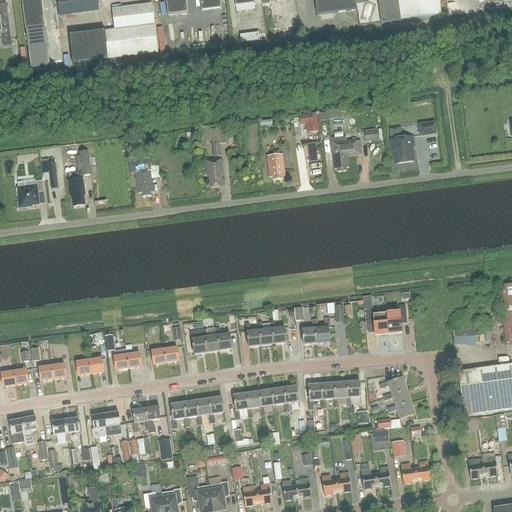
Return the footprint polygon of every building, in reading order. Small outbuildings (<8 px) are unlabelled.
[(21,0),(26,29),(31,70),(51,67),(45,26),(41,0),(21,0)] [(166,0),(168,15),(187,13),(185,0),(166,0)] [(220,0),(200,0),(202,11),(221,8),(220,0)] [(315,0),(317,16),(357,10),(355,0),(315,0)] [(378,0),(381,24),(441,16),(439,0),(378,0)] [(152,5),(112,10),(114,30),(155,25),(152,5)] [(269,7),(270,27),(276,26),(276,16),(282,16),(281,6),(269,7)] [(8,16),(0,16),(0,33),(2,33),(3,47),(12,46),(8,16)] [(286,37),(298,35),(297,21),(285,23),(286,37)] [(105,32),(108,60),(158,54),(154,26),(105,32)] [(105,31),(69,36),(73,66),(108,62),(108,60),(105,32),(105,31)] [(240,34),(241,43),(259,41),(258,32),(240,34)] [(318,114),(319,122),(342,119),(341,112),(318,114)] [(307,134),(319,132),(317,114),(300,116),(301,125),(306,124),(307,134)] [(421,137),(422,136),(436,135),(435,123),(419,126),(421,137)] [(211,127),(197,129),(199,142),(212,141),(211,130),(211,127)] [(400,128),(389,130),(394,165),(415,162),(412,147),(414,147),(413,137),(402,139),(400,128)] [(213,145),(221,144),(226,144),(224,129),(211,130),(212,141),(213,145)] [(364,144),(378,142),(377,131),(363,133),(364,144)] [(345,137),(330,139),(334,170),(337,170),(337,173),(346,172),(346,168),(349,168),(348,157),(362,156),(360,142),(346,143),(345,137)] [(222,156),(221,144),(213,145),(214,157),(222,156)] [(81,173),(68,175),(68,181),(70,196),(72,196),(73,208),(85,206),(83,193),(84,192),(82,179),(82,176),(91,175),(88,151),(79,152),(81,173)] [(282,177),(285,176),(282,156),(267,157),(269,178),(273,178),(273,181),(282,180),(282,177)] [(150,168),(157,167),(155,157),(139,159),(140,165),(144,164),(145,172),(151,171),(150,168)] [(221,175),(223,175),(221,161),(206,163),(207,176),(209,176),(210,189),(222,188),(221,175)] [(49,173),(50,178),(56,177),(54,163),(49,163),(41,164),(42,174),(49,173)] [(131,173),(138,172),(137,163),(130,164),(131,173)] [(154,193),(151,171),(135,173),(138,195),(142,194),(142,198),(151,197),(151,194),(154,193)] [(18,201),(17,201),(18,210),(26,209),(26,207),(39,206),(37,193),(36,183),(36,181),(18,183),(19,189),(17,189),(18,201)] [(511,285),(497,288),(505,346),(511,344),(511,285)] [(336,324),(344,323),(343,303),(334,304),(336,324)] [(387,314),(389,335),(402,333),(401,322),(407,321),(405,306),(399,307),(400,313),(387,314)] [(304,322),(302,309),(295,310),(296,323),(304,322)] [(389,335),(387,314),(373,316),(372,310),(366,310),(368,325),(374,325),(375,336),(389,335)] [(272,330),(271,330),(263,331),(262,318),(257,318),(258,323),(257,323),(258,332),(259,331),(261,347),(274,346),(272,330)] [(316,330),(317,346),(330,345),(329,329),(331,329),(330,319),(325,319),(326,330),(318,330),(316,330)] [(316,330),(318,330),(317,320),(312,321),(313,330),(302,331),(304,347),(317,346),(316,330)] [(217,337),(219,352),(232,350),(230,335),(221,336),(219,322),(215,322),(216,329),(215,329),(216,337),(217,337)] [(275,322),(270,322),(271,330),(272,330),(274,346),(287,344),(285,329),(275,330),(275,322)] [(250,324),(245,325),(246,333),(247,333),(248,348),(261,347),(259,331),(258,332),(250,332),(250,324)] [(180,328),(173,329),(175,341),(182,340),(180,328)] [(207,330),(202,331),(204,339),(205,338),(207,354),(219,352),(217,337),(216,337),(208,338),(207,330)] [(195,332),(190,333),(191,341),(192,341),(194,356),(207,354),(205,338),(204,339),(196,340),(195,332)] [(113,336),(105,337),(107,352),(113,352),(115,351),(113,336)] [(177,348),(165,350),(167,364),(179,362),(177,348)] [(34,362),(41,362),(39,349),(38,349),(32,350),(34,362)] [(165,350),(152,352),(154,366),(167,364),(165,350)] [(115,351),(113,352),(114,357),(116,371),(129,370),(127,356),(122,356),(122,351),(115,351)] [(140,354),(127,356),(129,370),(142,368),(140,354)] [(102,359),(89,361),(91,375),(104,373),(102,359)] [(89,361),(76,363),(78,377),(91,375),(89,361)] [(464,419),(511,411),(511,364),(457,373),(464,419)] [(64,365),(51,367),(53,381),(66,379),(64,365)] [(51,367),(39,369),(40,382),(53,381),(51,367)] [(26,371),(14,372),(16,386),(28,384),(26,371)] [(14,372),(1,374),(3,388),(16,386),(14,372)] [(407,391),(403,379),(389,383),(389,382),(379,385),(383,397),(392,394),(393,396),(407,391)] [(347,400),(346,400),(347,408),(352,408),(351,399),(361,399),(360,383),(346,384),(347,400)] [(335,401),(334,401),(334,410),(339,409),(338,400),(346,400),(347,400),(346,384),(334,385),(335,401)] [(322,402),(321,402),(322,410),(326,410),(326,401),(334,401),(335,401),(334,385),(321,386),(322,402)] [(310,402),(308,402),(309,411),(314,411),(313,402),(321,402),(322,402),(321,386),(309,387),(310,402)] [(297,388),(283,390),(285,405),(284,405),(285,414),(290,414),(289,405),(299,403),(297,388)] [(283,390),(271,391),(273,407),(272,407),(273,416),(277,415),(276,406),(284,405),(285,405),(283,390)] [(271,391),(258,393),(260,409),(259,409),(260,418),(265,417),(263,408),(272,407),(273,407),(271,391)] [(392,394),(383,397),(385,402),(394,399),(396,407),(397,408),(411,403),(407,391),(393,396),(392,394)] [(258,393),(246,395),(248,411),(247,411),(248,420),(252,419),(251,410),(259,409),(260,409),(258,393)] [(246,395),(233,397),(235,412),(234,412),(235,421),(240,421),(239,412),(247,411),(248,411),(246,395)] [(221,399),(208,401),(211,416),(209,416),(210,425),(215,424),(214,415),(223,414),(221,399)] [(208,401),(196,402),(198,418),(197,418),(198,427),(202,426),(201,417),(209,416),(211,416),(208,401)] [(196,402),(184,404),(186,420),(185,420),(186,429),(190,428),(189,419),(197,418),(198,418),(196,402)] [(396,407),(387,409),(389,413),(397,411),(401,420),(415,416),(411,403),(397,408),(396,407)] [(184,404),(171,406),(173,421),(172,421),(173,430),(178,430),(177,421),(185,420),(186,420),(184,404)] [(378,407),(371,409),(373,415),(380,413),(378,407)] [(148,422),(145,422),(147,432),(148,432),(149,432),(150,435),(156,434),(154,425),(151,423),(151,421),(160,420),(159,408),(147,410),(148,422)] [(134,424),(132,424),(134,434),(139,433),(137,423),(145,422),(148,422),(147,410),(132,412),(134,424)] [(358,426),(368,425),(367,412),(357,413),(358,426)] [(105,428),(106,438),(112,437),(110,427),(121,426),(119,414),(105,416),(107,428),(105,428)] [(495,416),(496,431),(505,430),(503,415),(495,416)] [(105,428),(107,428),(105,416),(92,418),(94,430),(92,430),(93,440),(106,438),(105,428)] [(22,434),(24,443),(25,447),(34,445),(31,432),(38,431),(35,418),(21,421),(24,434),(22,434)] [(477,430),(475,419),(462,420),(464,431),(477,430)] [(66,443),(71,443),(70,433),(80,432),(78,420),(65,422),(67,434),(64,434),(66,443)] [(24,443),(22,434),(24,434),(21,421),(9,423),(11,436),(9,436),(11,445),(24,443)] [(390,421),(378,422),(378,425),(376,425),(376,430),(379,430),(391,429),(390,421)] [(53,445),(58,445),(56,435),(64,434),(67,434),(65,422),(52,424),(53,435),(52,436),(53,445)] [(412,437),(422,436),(421,427),(410,429),(412,437)] [(375,446),(389,443),(387,431),(373,433),(375,446)] [(271,446),(280,445),(278,434),(270,435),(271,446)] [(361,452),(361,448),(359,436),(351,437),(353,448),(354,453),(361,452)] [(161,461),(173,459),(170,439),(158,441),(161,461)] [(349,440),(343,441),(346,461),(352,460),(349,440)] [(132,456),(138,455),(138,451),(140,451),(139,441),(137,442),(137,441),(130,442),(132,456)] [(127,442),(121,443),(124,462),(130,462),(127,442)] [(143,457),(145,456),(150,456),(151,456),(150,442),(139,444),(140,449),(142,448),(143,457)] [(403,442),(391,443),(393,459),(405,457),(403,442)] [(48,461),(46,443),(38,444),(41,462),(48,461)] [(101,470),(98,448),(91,449),(94,471),(101,470)] [(15,449),(6,451),(10,470),(19,468),(15,449)] [(91,461),(89,450),(82,451),(84,462),(91,461)] [(58,466),(55,451),(49,452),(52,473),(61,472),(60,466),(58,466)] [(303,467),(312,466),(310,455),(302,457),(303,467)] [(197,469),(205,468),(203,456),(195,458),(197,469)] [(486,459),(482,460),(482,465),(484,479),(498,477),(495,458),(486,459)] [(477,460),(468,461),(471,481),(484,479),(482,465),(478,465),(477,460)] [(283,479),(282,462),(274,463),(276,479),(283,479)] [(416,469),(418,483),(431,481),(428,462),(419,463),(420,469),(416,469)] [(143,464),(135,465),(136,471),(137,477),(145,476),(144,470),(143,464)] [(418,483),(416,469),(411,470),(410,465),(402,466),(404,485),(418,483)] [(241,468),(232,469),(233,480),(243,479),(241,468)] [(376,475),(378,489),(391,487),(389,468),(380,469),(380,475),(376,475)] [(1,470),(0,471),(0,480),(4,483),(9,476),(1,470)] [(378,489),(376,475),(371,476),(370,471),(362,472),(364,491),(378,489)] [(104,483),(112,481),(110,474),(103,475),(104,483)] [(336,481),(338,494),(352,492),(349,474),(340,475),(341,480),(336,481)] [(70,491),(80,489),(77,476),(68,477),(70,491)] [(338,494),(336,481),(331,482),(331,477),(322,478),(324,496),(338,494)] [(28,493),(33,492),(31,480),(19,482),(20,486),(21,494),(28,493)] [(70,505),(68,490),(66,480),(60,481),(61,491),(63,505),(70,505)] [(301,486),(296,487),(298,500),(312,498),(309,480),(300,481),(301,486)] [(209,487),(213,511),(218,511),(227,511),(227,510),(226,510),(224,497),(230,497),(228,483),(221,484),(221,485),(209,487)] [(291,483),(282,484),(285,502),(298,500),(296,487),(292,488),(291,483)] [(261,492),(257,493),(259,506),(272,504),(270,486),(261,487),(261,492)] [(112,487),(105,488),(107,499),(114,498),(112,487)] [(213,511),(209,487),(198,489),(198,488),(191,489),(193,502),(199,501),(200,511),(213,511)] [(90,502),(82,503),(83,511),(101,511),(98,489),(89,490),(90,502)] [(252,489),(243,490),(245,508),(259,506),(257,493),(252,493),(252,489)] [(183,504),(181,490),(174,491),(174,493),(162,494),(162,496),(163,499),(165,511),(177,511),(177,505),(183,504)] [(156,497),(156,494),(144,496),(145,507),(152,506),(152,511),(165,511),(163,499),(162,496),(156,497)] [(134,511),(134,509),(124,510),(123,500),(116,501),(117,511),(116,511),(134,511)]
